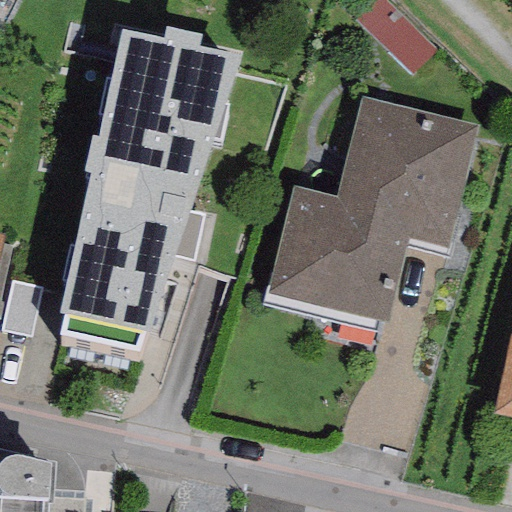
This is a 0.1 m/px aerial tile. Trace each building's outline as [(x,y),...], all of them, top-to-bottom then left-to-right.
[(162,48),(120,41),(97,149),(91,148),(85,183),(91,184),(59,326),(65,327),(59,349),(136,366),(140,343),(147,345),(177,262),(192,265),(200,219),(191,218),(214,149),(220,151),(227,117),(222,115),(238,67),(197,57),(200,45),(166,36),(162,48)] [(475,130),(361,103),(337,204),(292,193),(264,308),(376,336),(378,328),(387,330),(407,248),(444,257),(475,130)] [(3,242),(0,240),(0,306),(13,250),(2,247),(3,242)] [(511,337),(494,424),(511,427),(511,337)] [(41,464),(0,460),(0,511),(50,511),(51,477),(38,474),(41,464)]
